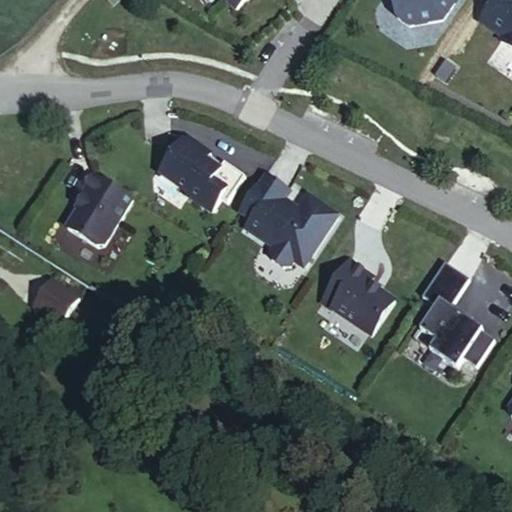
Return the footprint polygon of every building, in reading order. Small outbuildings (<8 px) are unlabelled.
[(221,0),(225,4),(227,2),(238,14),(252,0),(221,0)] [(405,0),(407,9),(419,17),(452,11),(459,0),(405,0)] [(511,0),(500,0),(482,27),(504,42),(502,45),(511,52),(511,0)] [(188,140),(166,173),(194,192),(192,195),(217,211),(226,198),(232,202),(249,175),(229,162),(226,168),(212,158),(216,153),(195,138),(188,140)] [(135,202),(96,178),(86,196),(88,197),(79,212),(81,213),(69,232),(103,253),(135,202)] [(283,281),(293,288),(331,232),(301,212),(292,226),(289,223),(287,226),(276,218),(282,208),(257,191),(233,229),(244,238),(238,246),(264,266),(260,271),(261,278),(273,287),(279,286),(283,281)] [(351,265),(322,307),(372,341),(396,304),(370,287),(374,281),(351,265)] [(428,326),(421,336),(438,345),(431,355),(458,373),(465,363),(478,371),(496,345),(483,335),(484,334),(452,312),(471,284),(447,268),(414,317),(428,326)] [(57,285),(39,306),(63,321),(81,300),(57,285)] [(421,336),(415,345),(431,355),(438,345),(421,336)] [(511,412),(503,426),(511,432),(511,412)]
